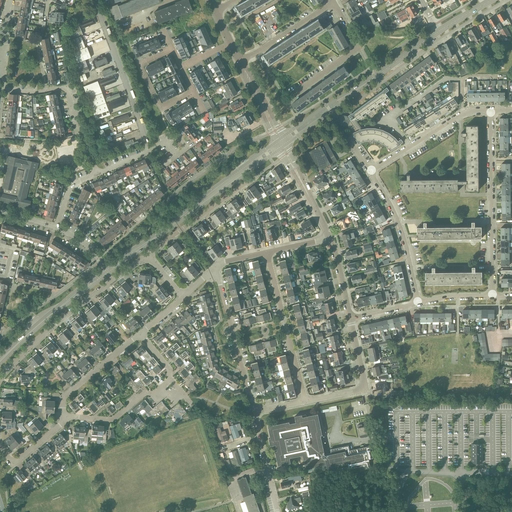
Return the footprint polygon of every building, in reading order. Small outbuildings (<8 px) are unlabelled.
[(134,0),(118,6),(117,5),(110,7),(115,21),(161,3),(159,0),(134,0)] [(178,3),(154,12),(158,23),(186,13),(186,11),(190,10),(191,12),(192,12),(186,0),(183,0),(178,2),(178,3)] [(256,8),(251,0),(250,0),(246,3),(245,2),(243,4),(237,7),(242,15),(251,11),(253,10),(253,9),(256,8)] [(350,0),(350,1),(345,4),(346,5),(347,7),(348,9),(357,4),(355,1),(357,0),(350,0)] [(351,13),(351,14),(359,10),(363,8),(362,5),(359,7),(357,4),(348,9),(349,11),(351,13)] [(396,14),(399,19),(415,10),(412,5),(406,9),(406,10),(405,11),(404,10),(396,14)] [(362,15),(359,10),(351,14),(350,15),(353,20),(362,15)] [(417,15),(415,10),(399,19),(401,23),(409,19),(409,18),(410,17),(411,18),(417,15)] [(506,24),(508,23),(509,22),(507,18),(506,19),(502,13),(500,14),(500,13),(498,15),(497,16),(501,22),(502,24),(505,23),(506,24)] [(369,17),(373,24),(378,21),(374,14),(369,17)] [(492,27),(494,30),(494,31),(499,28),(497,25),(493,18),(491,19),(489,20),(488,21),(492,27)] [(95,25),(93,20),(80,25),(82,30),(95,25)] [(323,29),(318,21),(317,22),(313,25),(312,25),(310,26),(305,30),(310,38),(313,36),(314,36),(316,35),(315,34),(323,29)] [(478,26),(482,32),(481,33),(483,37),(490,33),(487,29),(488,29),(484,23),(478,26)] [(67,32),(70,40),(82,35),(78,24),(71,27),(73,30),(67,32)] [(329,30),(332,37),(341,32),(337,25),(333,28),(329,30)] [(196,36),(206,32),(203,27),(194,31),(196,36)] [(474,28),(469,31),(470,35),(469,36),(472,42),(474,41),(475,42),(480,38),(474,28)] [(14,38),(22,39),(25,40),(27,31),(23,31),(16,29),(14,38)] [(307,40),(310,38),(305,30),(299,33),(297,35),(291,38),(297,46),(304,41),(305,42),(307,40)] [(199,40),(208,37),(206,32),(196,36),(197,36),(199,40)] [(349,46),(341,32),(332,37),(340,50),(349,46)] [(87,43),(100,39),(98,33),(86,37),(87,43)] [(498,43),(493,33),(489,35),(494,45),(498,43)] [(85,47),(82,41),(80,36),(69,41),(73,52),(85,47)] [(460,46),(461,49),(466,46),(465,44),(461,36),(456,39),(460,46)] [(176,45),(184,42),(182,37),(174,40),(176,45)] [(200,46),(210,41),(208,37),(199,40),(201,45),(200,45),(200,46)] [(152,39),(155,49),(160,47),(157,38),(152,39)] [(278,47),(283,55),(286,53),(287,53),(289,52),(289,51),(297,46),(291,38),(286,42),(284,43),(284,44),(278,47)] [(147,41),(151,51),(155,49),(152,39),(147,41)] [(142,43),(146,53),(151,51),(147,41),(147,42),(143,44),(142,43)] [(210,41),(200,46),(202,50),(212,46),(210,41)] [(184,42),(176,45),(178,50),(186,46),(184,42)] [(443,46),(453,67),(460,64),(455,54),(450,42),(443,46)] [(137,45),(141,55),(141,54),(146,53),(142,43),(138,45),(137,45)] [(136,57),(141,55),(137,45),(132,47),(133,49),(132,49),(133,52),(134,52),(136,57)] [(186,46),(178,50),(180,55),(188,51),(186,46)] [(450,69),(453,67),(443,46),(440,47),(435,50),(441,61),(445,58),(450,69)] [(84,48),(81,49),(72,53),(76,63),(91,58),(87,47),(84,48)] [(280,57),(283,55),(278,47),(273,51),(270,52),(266,55),(265,56),(270,64),(278,59),(280,58),(280,57)] [(188,51),(180,55),(182,59),(190,56),(188,51)] [(165,58),(169,66),(174,64),(170,56),(165,58)] [(424,60),(429,68),(435,64),(430,57),(424,60)] [(97,67),(110,62),(109,58),(95,64),(97,67)] [(209,64),(212,68),(221,63),(218,59),(209,64)] [(429,68),(424,60),(419,64),(424,71),(429,68)] [(85,61),(75,64),(79,75),(89,72),(85,61)] [(155,63),(160,73),(164,70),(160,61),(155,63)] [(160,73),(155,63),(150,66),(155,75),(160,73)] [(221,63),(212,68),(213,68),(215,72),(223,68),(221,63)] [(176,69),(174,64),(169,66),(173,74),(178,72),(176,69)] [(414,68),(419,75),(424,71),(419,64),(414,68)] [(155,75),(150,66),(145,68),(150,77),(155,75)] [(331,76),(336,84),(339,82),(340,82),(342,80),(341,80),(349,74),(344,67),(342,68),(338,71),(338,70),(336,72),(331,76)] [(100,72),(102,77),(114,73),(112,68),(100,72)] [(224,68),(223,68),(215,72),(217,76),(216,77),(226,72),(223,68),(224,68)] [(419,75),(414,68),(409,71),(415,78),(419,75)] [(189,74),(192,79),(201,74),(198,69),(189,74)] [(415,78),(409,71),(404,75),(410,82),(415,78)] [(228,77),(226,72),(216,77),(219,82),(228,77)] [(175,85),(183,82),(179,74),(174,76),(176,81),(173,82),(175,85)] [(194,83),(202,79),(200,75),(201,74),(192,79),(194,83)] [(399,79),(405,86),(410,82),(404,75),(399,79)] [(333,86),(336,84),(331,76),(325,80),(323,81),(323,82),(318,85),(323,93),(331,88),(334,86),(333,86)] [(101,88),(116,82),(114,77),(99,82),(101,88)] [(197,88),(205,84),(202,79),(194,83),(197,88)] [(394,82),(400,89),(405,86),(399,79),(394,82)] [(83,87),(87,99),(102,93),(97,81),(83,87)] [(469,94),(469,91),(469,86),(468,86),(468,81),(464,82),(464,88),(467,88),(467,91),(467,93),(467,102),(467,101),(473,101),(473,93),(469,94)] [(183,82),(175,85),(176,89),(179,87),(182,92),(187,90),(183,82)] [(226,92),(233,88),(230,82),(222,86),(226,92)] [(400,89),(394,82),(389,86),(395,93),(400,89)] [(205,84),(197,88),(199,93),(207,88),(205,84)] [(167,88),(172,97),(176,95),(172,85),(167,88)] [(316,99),(323,93),(318,85),(313,89),(312,89),(310,91),(305,95),(311,102),(314,100),(314,101),(316,99)] [(162,90),(167,99),(172,97),(167,88),(162,90)] [(236,94),(233,88),(226,92),(229,98),(236,94)] [(167,99),(162,90),(157,92),(162,102),(167,99)] [(389,98),(385,93),(383,90),(375,96),(381,104),(389,98)] [(91,109),(105,104),(102,93),(87,99),(91,109)] [(106,102),(121,97),(119,93),(105,98),(106,102)] [(294,103),(292,104),(297,112),(305,106),(306,107),(308,105),(307,105),(311,102),(305,95),(300,99),(300,98),(297,100),(294,103)] [(452,99),(448,101),(453,108),(458,105),(457,103),(458,103),(458,100),(458,95),(452,95),(452,97),(451,97),(452,99)] [(373,109),(381,104),(375,96),(368,102),(373,109)] [(215,105),(217,107),(217,108),(228,102),(226,99),(221,102),(215,105)] [(230,105),(231,107),(234,112),(244,107),(241,101),(238,103),(237,101),(230,105)] [(448,101),(443,104),(448,112),(453,108),(448,101)] [(188,102),(184,105),(189,114),(193,111),(188,102)] [(373,109),(368,102),(360,107),(366,115),(373,109)] [(106,104),(105,104),(91,109),(95,120),(110,115),(106,104)] [(448,112),(443,104),(438,108),(443,115),(448,112)] [(184,105),(179,108),(184,117),(185,116),(184,115),(188,113),(189,114),(184,105)] [(352,113),(356,119),(358,121),(366,115),(360,107),(352,113)] [(179,108),(175,111),(180,119),(184,117),(179,108)] [(438,108),(433,111),(438,118),(443,115),(438,108)] [(427,112),(433,121),(438,118),(433,111),(432,109),(427,112)] [(170,113),(176,122),(180,119),(175,111),(171,113),(170,113)] [(423,117),(427,124),(433,121),(427,112),(426,112),(421,115),(423,117)] [(176,122),(170,113),(165,116),(168,121),(169,123),(170,123),(171,124),(175,121),(176,122)] [(363,142),(361,136),(359,131),(358,130),(361,129),(362,129),(355,119),(356,119),(352,113),(348,116),(349,117),(347,118),(346,117),(345,117),(343,117),(342,117),(341,119),(340,120),(340,122),(341,123),(342,124),(344,125),(345,125),(345,124),(346,124),(354,134),(353,134),(359,144),(360,145),(362,144),(361,143),(363,142)] [(113,124),(130,118),(128,114),(112,120),(113,124)] [(239,121),(240,124),(250,118),(249,117),(249,116),(248,114),(247,114),(236,120),(237,122),(239,121)] [(418,120),(422,128),(427,124),(423,117),(421,115),(421,114),(416,117),(418,120)] [(413,124),(417,131),(422,128),(418,120),(416,117),(411,121),(413,124)] [(250,118),(240,124),(242,128),(252,122),(252,121),(252,120),(251,120),(250,118)] [(193,125),(191,126),(189,124),(184,128),(186,130),(184,132),(187,136),(196,129),(193,125)] [(408,127),(412,134),(417,131),(413,124),(408,127)] [(466,181),(466,184),(466,191),(474,190),(474,191),(476,191),(476,190),(478,190),(478,126),(475,126),(473,126),(466,126),(466,133),(461,133),(461,136),(466,136),(466,181)] [(412,134),(408,127),(402,130),(407,137),(412,134)] [(359,131),(361,136),(363,142),(364,143),(366,142),(366,141),(368,141),(368,135),(367,128),(361,129),(358,130),(359,131)] [(375,128),(374,135),(373,141),(373,142),(375,142),(376,141),(378,142),(382,131),(383,130),(375,128)] [(12,138),(13,129),(5,129),(4,137),(12,138)] [(195,142),(200,138),(202,136),(196,129),(187,136),(191,141),(193,139),(195,142)] [(383,130),(382,131),(378,142),(378,143),(380,144),(380,143),(383,144),(390,133),(383,130)] [(387,147),(396,138),(394,136),(390,133),(383,144),(382,145),(384,146),(385,145),(387,147)] [(399,141),(396,138),(387,147),(386,148),(387,150),(388,149),(390,151),(400,145),(399,145),(403,142),(401,140),(399,141)] [(325,140),(314,147),(315,148),(315,149),(309,152),(309,151),(305,154),(311,164),(314,162),(320,171),(337,161),(325,140)] [(213,147),(218,153),(223,150),(218,143),(213,147)] [(207,148),(209,150),(213,156),(218,153),(213,147),(212,144),(207,148)] [(209,150),(204,153),(209,160),(213,156),(209,150)] [(209,160),(204,153),(199,157),(204,163),(209,160)] [(34,170),(36,171),(38,163),(25,160),(25,161),(20,160),(20,159),(11,157),(7,156),(6,163),(8,164),(1,194),(0,194),(0,195),(0,201),(13,205),(29,209),(31,201),(25,200),(29,184),(31,184),(33,174),(34,170)] [(147,159),(141,161),(144,168),(150,165),(147,159)] [(190,164),(195,170),(199,166),(195,160),(192,162),(191,161),(189,162),(190,164)] [(347,170),(354,166),(350,161),(350,160),(343,165),(344,165),(347,170)] [(141,161),(136,164),(139,170),(144,168),(141,161)] [(139,170),(136,164),(130,166),(134,176),(138,174),(137,171),(139,170)] [(190,173),(195,170),(190,164),(185,167),(190,173)] [(124,169),(127,176),(129,175),(130,177),(134,176),(130,166),(124,169)] [(357,171),(354,166),(347,170),(348,172),(345,175),(346,176),(343,177),(344,179),(348,177),(350,175),(357,171)] [(186,177),(190,173),(185,167),(181,171),(186,177)] [(275,177),(281,173),(278,168),(272,172),(275,177)] [(122,178),(127,176),(124,169),(119,171),(122,178)] [(119,171),(113,174),(116,181),(122,178),(119,171)] [(177,171),(175,172),(181,181),(186,177),(181,171),(178,173),(177,171)] [(360,176),(357,171),(350,175),(352,179),(346,183),(347,185),(351,182),(354,181),(354,180),(360,176)] [(177,184),(181,181),(175,172),(170,176),(172,178),(177,184)] [(271,182),(276,179),(278,182),(284,178),(281,173),(275,177),(269,180),(271,182)] [(117,182),(116,181),(113,174),(113,175),(108,177),(111,184),(117,182)] [(316,185),(325,180),(328,179),(325,174),(323,176),(314,181),(316,185)] [(466,184),(466,181),(458,181),(458,179),(410,180),(410,175),(407,175),(407,180),(400,180),(400,187),(400,188),(400,189),(401,192),(458,191),(458,184),(466,184)] [(106,186),(111,184),(108,177),(108,176),(102,178),(106,186)] [(360,176),(354,180),(354,181),(357,186),(364,182),(360,176)] [(97,180),(98,182),(101,189),(106,186),(102,178),(97,180)] [(172,188),(177,184),(172,178),(167,181),(168,182),(166,184),(170,189),(172,187),(172,188)] [(325,180),(316,185),(319,190),(328,184),(325,180)] [(95,191),(101,189),(98,182),(93,184),(92,183),(90,185),(92,188),(94,187),(95,191)] [(367,187),(364,182),(357,186),(359,188),(353,192),(356,197),(362,193),(361,191),(367,187)] [(151,189),(154,193),(159,198),(163,195),(161,192),(162,191),(158,184),(151,189)] [(281,189),(279,191),(278,191),(281,197),(291,191),(291,190),(291,189),(290,188),(288,185),(284,188),(284,187),(281,189)] [(80,194),(87,198),(89,192),(91,189),(84,186),(83,189),(80,194)] [(252,186),(249,188),(256,197),(258,200),(262,197),(261,195),(264,192),(261,187),(258,189),(257,188),(256,189),(254,186),(253,187),(252,186)] [(251,200),(256,197),(249,188),(246,191),(247,191),(245,192),(247,195),(247,196),(247,197),(245,199),(249,205),(253,202),(251,200)] [(325,200),(334,195),(331,190),(322,196),(325,200)] [(148,194),(150,196),(154,202),(159,198),(154,193),(152,194),(150,192),(148,194)] [(334,195),(325,200),(327,205),(339,198),(336,193),(334,195)] [(371,193),(364,197),(366,201),(367,203),(374,199),(371,193)] [(77,199),(84,203),(87,198),(80,194),(77,199)] [(294,194),(285,198),(288,204),(297,199),(294,194)] [(154,202),(150,196),(145,200),(150,206),(154,202)] [(341,199),(343,202),(343,203),(344,205),(349,202),(348,199),(346,196),(341,199)] [(281,198),(275,201),(271,204),(272,207),(283,201),(281,198)] [(82,208),(83,205),(86,206),(87,204),(84,203),(77,199),(75,205),(82,208)] [(139,201),(141,204),(146,209),(150,206),(145,200),(143,202),(141,199),(139,201)] [(231,202),(237,210),(239,212),(241,211),(240,209),(242,207),(242,208),(246,206),(242,201),(240,202),(239,202),(238,202),(236,199),(234,200),(231,202)] [(366,207),(363,210),(364,212),(367,210),(370,208),(377,204),(374,199),(367,203),(369,206),(366,207)] [(233,214),(237,210),(231,202),(228,204),(228,205),(227,206),(229,209),(228,210),(229,210),(226,212),(231,218),(234,215),(233,214)] [(134,204),(136,207),(141,213),(146,209),(141,204),(139,205),(137,204),(138,204),(137,203),(134,204)] [(299,204),(293,207),(291,209),(289,210),(290,212),(288,213),(290,216),(297,212),(296,211),(302,208),(299,204)] [(334,215),(344,210),(342,207),(340,204),(338,206),(338,205),(331,209),(332,212),(332,213),(333,215),(334,215)] [(369,213),(366,215),(367,217),(370,215),(373,213),(380,210),(377,204),(370,208),(372,211),(369,212),(369,213)] [(82,208),(75,205),(73,210),(79,213),(82,208)] [(136,207),(132,211),(137,217),(141,213),(136,207)] [(79,213),(73,210),(70,215),(77,218),(79,213)] [(227,221),(231,218),(226,212),(224,214),(224,213),(223,213),(222,213),(220,210),(219,212),(218,211),(215,213),(221,222),(223,224),(225,223),(224,220),(226,219),(227,221)] [(375,217),(372,218),(373,220),(376,219),(383,215),(380,210),(373,213),(375,217)] [(132,211),(128,214),(132,220),(137,217),(132,211)] [(297,215),(295,216),(297,220),(299,219),(300,220),(306,216),(303,211),(297,214),(297,215)] [(221,222),(215,213),(212,215),(212,216),(211,217),(213,220),(213,221),(213,222),(210,224),(214,229),(218,226),(217,225),(221,222)] [(266,217),(268,216),(267,213),(259,216),(261,222),(267,220),(266,217)] [(123,221),(125,220),(128,224),(132,220),(128,214),(125,217),(123,214),(120,217),(123,221)] [(77,218),(70,215),(68,220),(70,222),(69,223),(76,227),(78,222),(76,221),(77,218)] [(376,219),(373,221),(375,224),(377,226),(379,224),(386,220),(383,215),(376,219)] [(349,223),(349,222),(348,219),(342,221),(337,223),(338,224),(340,229),(345,228),(344,225),(349,223)] [(115,225),(121,232),(125,228),(122,224),(123,223),(121,220),(115,225)] [(301,225),(304,229),(312,225),(309,220),(301,225)] [(279,221),(269,223),(273,240),(274,240),(274,241),(276,240),(277,239),(275,229),(273,229),(273,226),(280,224),(279,221)] [(417,237),(417,239),(481,239),(481,236),(482,236),(482,234),(481,234),(481,227),(475,227),(475,222),(472,222),(472,227),(464,227),(427,227),(427,223),(424,223),(424,227),(417,227),(417,235),(417,237)] [(200,224),(197,227),(203,235),(207,232),(208,233),(212,230),(208,225),(206,227),(205,227),(204,226),(204,227),(202,224),(200,225),(200,224)] [(121,232),(115,225),(112,227),(111,225),(109,227),(110,228),(117,236),(121,232)] [(312,225),(304,229),(305,231),(301,232),(302,235),(306,233),(311,231),(312,231),(313,230),(313,229),(314,229),(312,225)] [(199,238),(203,235),(197,227),(194,229),(193,230),(195,233),(194,234),(194,235),(192,237),(196,243),(200,240),(199,238)] [(112,239),(117,236),(110,228),(108,230),(107,229),(105,230),(107,233),(112,239)] [(384,237),(391,234),(390,229),(390,228),(382,231),(384,237)] [(254,233),(257,244),(258,244),(259,244),(260,243),(261,243),(259,234),(262,233),(261,229),(256,230),(253,231),(254,233)] [(107,233),(103,237),(108,243),(112,239),(107,233)] [(235,239),(237,249),(241,248),(243,247),(242,244),(243,243),(243,242),(245,241),(244,233),(239,234),(240,238),(235,239)] [(386,243),(393,240),(391,234),(384,237),(386,243)] [(46,237),(41,236),(39,243),(44,245),(46,245),(48,238),(46,238),(46,237)] [(108,243),(103,237),(98,241),(103,247),(108,243)] [(237,249),(235,239),(229,240),(229,237),(224,238),(226,246),(229,245),(229,246),(230,246),(231,246),(232,250),(233,249),(234,250),(237,249)] [(352,239),(343,241),(345,247),(352,245),(352,243),(353,243),(352,239)] [(54,250),(58,243),(53,240),(48,246),(54,250)] [(387,249),(395,246),(393,240),(386,243),(387,249)] [(171,245),(178,254),(182,250),(183,251),(186,249),(183,244),(180,245),(179,245),(178,245),(176,242),(175,243),(174,243),(171,245)] [(213,248),(219,257),(222,255),(221,254),(223,253),(221,250),(221,249),(221,248),(223,247),(220,242),(216,244),(217,245),(213,248)] [(58,243),(54,250),(58,253),(62,246),(58,243)] [(173,257),(178,254),(171,245),(168,247),(169,248),(167,249),(169,252),(169,253),(169,254),(167,255),(170,260),(174,258),(173,257)] [(63,256),(67,249),(62,246),(58,253),(61,254),(59,257),(61,258),(63,256)] [(395,246),(387,249),(389,254),(397,252),(395,246)] [(216,259),(219,257),(213,248),(208,252),(207,251),(204,253),(207,258),(210,257),(211,257),(212,257),(214,260),(215,259),(216,259)] [(72,252),(67,249),(63,256),(61,258),(66,261),(68,259),(72,252)] [(356,250),(346,253),(348,259),(358,256),(357,255),(360,255),(360,251),(357,252),(356,250)] [(72,252),(68,259),(73,262),(77,255),(72,252)] [(311,261),(313,261),(314,261),(316,261),(316,260),(321,259),(321,258),(322,258),(322,255),(321,255),(320,252),(300,256),(301,259),(310,257),(311,261)] [(399,259),(399,258),(397,252),(389,254),(390,258),(388,259),(383,261),(384,265),(389,264),(388,261),(391,260),(391,261),(399,259)] [(77,255),(73,262),(75,263),(73,266),(76,268),(78,265),(82,258),(77,255)] [(82,258),(78,265),(85,270),(89,263),(82,258)] [(501,265),(501,266),(501,268),(509,268),(509,266),(509,265),(509,259),(501,259),(501,265)] [(251,268),(252,271),(254,270),(254,269),(260,267),(258,260),(252,262),(253,268),(251,268)] [(287,267),(287,266),(285,260),(279,262),(281,269),(287,267)] [(367,271),(376,269),(375,261),(371,262),(372,267),(366,268),(367,271)] [(192,266),(188,269),(195,277),(198,275),(197,274),(199,273),(196,270),(197,270),(197,269),(197,268),(199,266),(195,262),(191,265),(192,266)] [(348,267),(347,268),(348,270),(348,271),(349,271),(357,270),(356,263),(347,265),(348,267)] [(391,268),(393,268),(394,274),(402,272),(401,266),(398,266),(398,264),(390,265),(391,268)] [(287,267),(281,269),(283,276),(289,274),(288,268),(290,268),(289,265),(287,266),(287,267)] [(256,276),(262,274),(260,267),(254,269),(254,270),(256,276)] [(425,284),(426,284),(482,284),(482,278),(482,277),(482,276),(481,272),(475,272),(475,267),(472,267),(472,272),(464,272),(435,272),(435,267),(432,267),(432,272),(425,272),(425,280),(425,282),(425,284)] [(232,275),(232,273),(230,268),(224,269),(226,276),(232,275)] [(195,277),(188,269),(184,273),(183,272),(180,274),(184,279),(186,277),(186,278),(187,278),(188,277),(190,280),(192,279),(192,280),(195,277)] [(226,276),(228,283),(234,282),(233,276),(235,275),(234,273),(232,273),(232,275),(226,276)] [(143,284),(144,275),(144,274),(139,274),(138,283),(134,282),(131,284),(130,283),(135,289),(137,288),(138,284),(143,284)] [(154,278),(150,277),(150,275),(145,274),(145,275),(144,275),(143,284),(149,285),(149,289),(151,291),(157,286),(156,286),(155,287),(154,284),(155,283),(155,279),(154,278)] [(264,281),(262,274),(256,276),(257,282),(255,282),(256,285),(258,284),(257,283),(264,281)] [(289,274),(283,276),(285,283),(291,281),(291,280),(289,274)] [(360,275),(352,277),(353,283),(362,281),(361,280),(364,279),(364,275),(361,276),(360,275)] [(327,281),(326,276),(315,278),(316,283),(313,284),(314,286),(322,285),(321,282),(327,281)] [(291,281),(285,283),(286,290),(293,288),(291,282),(293,282),(293,279),(291,280),(291,281)] [(135,289),(130,283),(131,285),(129,286),(125,281),(121,285),(121,286),(127,293),(131,289),(133,291),(135,289)] [(258,284),(259,290),(265,288),(264,281),(257,283),(258,284)] [(322,287),(322,285),(314,286),(315,289),(317,289),(318,294),(329,291),(328,286),(322,287)] [(127,293),(121,286),(120,286),(116,289),(120,294),(118,296),(116,294),(122,301),(124,299),(122,297),(127,293)] [(157,294),(159,296),(166,290),(162,286),(158,289),(156,287),(157,286),(151,291),(154,295),(157,294)] [(230,290),(232,297),(238,296),(236,290),(238,289),(238,287),(236,287),(236,289),(230,290)] [(267,295),(265,288),(259,290),(261,296),(259,296),(259,299),(261,298),(261,297),(267,295)] [(294,294),(293,288),(286,290),(288,297),(294,295),(294,294)] [(158,302),(159,303),(161,306),(168,300),(167,300),(165,298),(169,295),(166,290),(159,296),(156,298),(159,302),(158,302)] [(406,290),(398,292),(400,298),(399,298),(407,296),(406,290)] [(198,293),(199,296),(200,300),(196,301),(197,303),(210,300),(209,296),(210,296),(209,293),(206,294),(205,291),(198,293)] [(330,296),(329,291),(318,294),(319,299),(315,300),(316,302),(325,301),(324,298),(330,296)] [(374,292),(375,295),(377,303),(383,302),(381,292),(377,293),(377,292),(374,292)] [(294,295),(288,297),(290,304),(296,302),(295,296),(297,296),(296,293),(294,294),(294,295)] [(104,298),(110,305),(114,301),(117,305),(119,303),(113,295),(114,297),(112,299),(108,294),(104,297),(104,298)] [(263,304),(269,302),(267,295),(261,297),(261,298),(263,304)] [(365,295),(362,296),(364,306),(371,304),(369,297),(366,297),(365,295)] [(110,305),(104,298),(103,298),(99,301),(103,306),(100,308),(99,306),(99,307),(105,314),(108,312),(105,309),(110,305)] [(210,300),(197,303),(197,305),(201,304),(202,308),(213,305),(212,303),(211,303),(210,300)] [(233,304),(235,311),(237,311),(242,310),(240,304),(242,303),(241,301),(239,301),(240,303),(233,304)] [(145,308),(143,310),(149,317),(153,313),(150,309),(152,307),(153,308),(148,302),(144,305),(145,308)] [(293,305),(295,313),(306,310),(305,306),(300,307),(299,304),(293,305)] [(105,314),(99,307),(100,308),(98,310),(94,305),(90,308),(90,309),(96,317),(100,313),(103,316),(105,314)] [(213,305),(202,308),(203,312),(199,313),(200,315),(213,311),(212,308),(213,308),(213,305)] [(96,317),(90,309),(89,310),(89,309),(85,313),(89,318),(87,320),(90,323),(91,326),(94,324),(91,320),(96,317)] [(265,309),(261,310),(264,321),(271,319),(270,313),(267,314),(265,309)] [(138,310),(134,313),(139,319),(138,318),(141,316),(144,320),(149,317),(143,310),(140,312),(138,310)] [(257,323),(264,321),(261,310),(258,311),(259,316),(256,316),(257,323)] [(296,320),(303,318),(302,315),(307,313),(306,310),(295,313),(296,320)] [(183,312),(181,314),(188,323),(194,317),(192,314),(191,316),(187,311),(184,313),(183,312)] [(204,316),(205,320),(216,317),(215,314),(214,315),(213,311),(200,315),(200,317),(204,316)] [(251,312),(248,313),(250,324),(257,323),(256,316),(253,317),(251,312)] [(131,319),(129,321),(135,328),(139,324),(136,320),(138,318),(139,319),(134,313),(130,317),(131,319)] [(243,326),(250,324),(248,313),(244,314),(245,319),(242,320),(243,326)] [(188,323),(181,314),(179,315),(180,316),(177,319),(186,329),(187,328),(185,325),(188,323)] [(90,323),(87,320),(84,317),(85,319),(83,320),(79,315),(75,319),(75,320),(81,327),(85,323),(87,325),(90,323)] [(399,318),(401,325),(407,324),(405,316),(399,318)] [(216,317),(205,320),(207,327),(210,326),(210,325),(216,323),(215,319),(216,319),(216,317)] [(296,320),(298,326),(309,324),(308,320),(303,321),(303,318),(296,320)] [(107,329),(109,327),(110,327),(115,323),(111,319),(103,325),(107,329)] [(174,320),(172,322),(179,330),(182,327),(184,330),(186,329),(177,319),(174,321),(174,320)] [(324,327),(334,325),(333,319),(326,320),(327,324),(324,325),(324,327)] [(81,327),(75,320),(74,320),(70,323),(74,328),(72,330),(71,328),(70,328),(73,332),(77,336),(79,334),(76,331),(81,327)] [(130,332),(135,328),(129,321),(127,323),(124,322),(123,323),(122,322),(119,324),(125,331),(124,330),(127,328),(130,332)] [(176,333),(179,330),(172,322),(170,323),(171,324),(168,326),(177,337),(178,335),(176,333)] [(383,332),(383,329),(381,322),(375,323),(377,331),(379,330),(380,334),(382,342),(385,341),(384,333),(383,333),(383,332)] [(310,327),(309,324),(298,326),(300,333),(306,332),(305,329),(310,327)] [(371,334),(370,332),(369,324),(363,326),(362,326),(363,326),(361,326),(362,331),(364,330),(364,334),(365,336),(371,334)] [(164,331),(162,332),(166,337),(167,335),(169,338),(173,335),(175,338),(177,337),(168,326),(165,328),(164,328),(162,329),(164,331)] [(77,336),(73,332),(71,334),(66,328),(62,332),(63,332),(62,333),(68,340),(73,336),(76,340),(78,338),(77,336)] [(200,339),(211,336),(210,334),(209,334),(208,331),(202,332),(202,330),(198,331),(200,339)] [(111,344),(112,343),(113,344),(114,343),(114,341),(116,340),(113,336),(114,336),(110,331),(105,335),(107,337),(106,338),(111,344)] [(166,337),(162,332),(161,332),(152,340),(162,352),(167,348),(162,342),(162,340),(166,337)] [(300,333),(302,340),(313,338),(312,334),(307,335),(306,332),(300,333)] [(68,340),(62,333),(61,333),(57,336),(62,341),(59,343),(58,341),(64,349),(67,347),(64,344),(68,340)] [(328,341),(327,341),(328,343),(331,343),(338,341),(337,335),(330,337),(328,338),(328,341)] [(211,339),(211,336),(200,339),(201,343),(197,344),(198,346),(211,342),(210,339),(211,339)] [(313,338),(302,340),(304,348),(310,346),(309,343),(314,341),(313,338)] [(277,339),(270,341),(272,352),(276,351),(275,346),(278,345),(277,339)] [(90,345),(93,348),(99,355),(106,349),(105,349),(106,348),(102,343),(101,344),(98,340),(94,343),(93,343),(90,345)] [(270,341),(263,343),(264,349),(267,348),(269,353),(272,352),(270,341)] [(46,346),(52,354),(56,350),(59,353),(62,351),(55,343),(57,345),(54,347),(50,342),(46,345),(47,346),(46,346)] [(212,346),(211,342),(198,346),(198,348),(202,347),(203,351),(214,348),(213,345),(212,346)] [(173,362),(177,358),(174,355),(174,352),(180,347),(176,343),(164,353),(171,363),(173,362)] [(263,343),(256,344),(259,355),(262,354),(261,350),(264,349),(263,343)] [(259,355),(256,344),(249,346),(250,353),(253,352),(255,356),(259,355)] [(41,349),(45,354),(48,357),(52,354),(46,346),(46,347),(45,346),(41,349)] [(147,362),(148,361),(152,358),(142,346),(132,354),(137,359),(140,356),(143,356),(147,362)] [(368,349),(369,355),(377,354),(376,350),(379,350),(378,347),(368,349)] [(94,359),(99,355),(93,348),(90,350),(88,348),(84,352),(86,354),(91,360),(88,356),(91,355),(94,359)] [(214,350),(214,348),(203,351),(204,355),(201,356),(201,357),(214,354),(213,351),(214,350)] [(302,350),(304,357),(310,356),(310,354),(308,349),(302,350)] [(177,358),(173,362),(180,371),(185,366),(183,363),(183,360),(189,356),(185,351),(177,358)] [(341,352),(333,353),(334,357),(331,357),(331,360),(342,357),(341,354),(342,354),(341,352)] [(49,359),(48,357),(45,354),(43,356),(42,355),(41,355),(43,357),(40,359),(36,353),(32,357),(33,357),(32,358),(38,365),(43,361),(44,363),(49,359)] [(379,353),(377,354),(369,355),(370,358),(369,358),(369,359),(369,361),(370,361),(371,362),(379,360),(378,356),(379,355),(379,353)] [(86,354),(79,360),(87,369),(91,365),(88,361),(90,359),(91,360),(86,354)] [(215,357),(214,354),(201,357),(201,359),(205,358),(206,362),(217,359),(216,357),(215,357)] [(304,357),(306,364),(312,363),(311,357),(313,356),(312,354),(310,354),(310,356),(304,357)] [(130,355),(121,363),(131,376),(135,372),(131,366),(131,364),(134,361),(130,355)] [(281,364),(287,362),(285,355),(279,356),(281,362),(279,363),(279,365),(281,365),(281,364)] [(149,372),(150,373),(153,377),(163,369),(153,357),(152,358),(148,361),(153,367),(153,369),(149,372)] [(25,369),(33,373),(34,374),(36,372),(34,369),(38,365),(32,358),(31,358),(27,361),(31,366),(27,370),(25,369)] [(74,363),(75,363),(72,365),(71,364),(77,371),(76,370),(79,368),(82,373),(87,369),(79,360),(79,359),(78,360),(77,360),(75,361),(75,362),(74,363)] [(217,362),(217,359),(206,362),(207,366),(204,367),(204,369),(208,368),(212,367),(213,371),(218,367),(216,362),(217,362)] [(391,361),(391,364),(394,364),(395,365),(392,366),(392,369),(399,367),(398,360),(391,361)] [(122,368),(118,362),(109,370),(119,383),(123,379),(119,373),(119,371),(122,368)] [(190,362),(185,366),(180,371),(178,373),(185,382),(191,377),(188,374),(188,372),(194,367),(190,362)] [(259,368),(257,362),(251,364),(253,371),(259,369),(259,368)] [(281,365),(283,370),(289,369),(287,362),(281,364),(281,365)] [(314,368),(312,363),(306,364),(308,371),(314,370),(314,368)] [(68,370),(66,372),(72,379),(76,376),(73,371),(75,369),(77,371),(71,364),(67,368),(68,370)] [(388,374),(384,375),(383,368),(384,368),(383,366),(378,367),(378,366),(372,368),(374,376),(378,375),(379,379),(389,379),(388,374)] [(216,378),(219,380),(225,370),(223,369),(222,370),(218,367),(213,371),(210,373),(210,375),(214,377),(212,380),(214,381),(216,378)] [(253,371),(255,378),(261,376),(259,371),(262,370),(261,367),(259,368),(259,369),(253,371)] [(314,370),(308,371),(310,378),(316,377),(314,371),(316,370),(316,368),(314,368),(314,370)] [(26,382),(27,382),(30,382),(30,376),(33,376),(33,373),(25,369),(27,370),(27,376),(21,375),(21,377),(19,377),(19,381),(22,381),(22,384),(26,384),(26,382)] [(291,376),(289,369),(283,370),(284,376),(282,377),(283,379),(285,379),(285,377),(291,376)] [(334,379),(337,379),(336,376),(333,377),(332,375),(331,369),(325,371),(327,380),(334,379)] [(153,377),(150,373),(147,376),(145,376),(140,370),(135,374),(140,380),(144,385),(145,386),(155,379),(153,377)] [(219,392),(223,386),(229,374),(226,372),(227,371),(225,370),(219,380),(223,382),(217,391),(219,392)] [(337,379),(340,378),(348,376),(347,370),(338,372),(339,375),(336,376),(337,379)] [(72,379),(66,372),(64,374),(61,371),(56,375),(62,382),(61,381),(64,379),(67,383),(72,379)] [(191,377),(185,382),(183,384),(191,393),(196,389),(193,385),(193,383),(199,378),(195,373),(191,377)] [(226,384),(230,386),(235,376),(233,375),(233,376),(229,374),(223,386),(224,387),(226,384)] [(101,382),(107,390),(114,384),(112,382),(108,376),(101,382)] [(125,380),(134,392),(135,393),(144,385),(140,380),(136,382),(134,382),(129,376),(125,380)] [(237,377),(235,376),(230,386),(237,390),(238,387),(237,386),(240,380),(237,378),(237,377)] [(262,382),(261,376),(255,378),(257,385),(263,383),(262,382)] [(285,379),(286,384),(293,383),(291,376),(285,377),(285,379)] [(316,377),(310,378),(311,385),(318,384),(317,382),(316,377)] [(263,384),(265,384),(265,381),(262,382),(263,383),(257,385),(258,392),(265,390),(263,384)] [(318,384),(311,385),(313,392),(319,391),(318,385),(320,384),(319,382),(317,382),(318,384)] [(386,382),(376,384),(377,390),(383,389),(384,391),(388,390),(388,388),(386,382)] [(288,391),(294,390),(293,383),(286,384),(288,390),(286,391),(287,393),(289,393),(288,391)] [(296,397),(294,390),(288,391),(289,393),(290,399),(296,397)] [(81,409),(78,405),(78,403),(84,398),(80,394),(68,404),(76,413),(81,409)] [(6,409),(16,409),(18,409),(19,401),(15,401),(15,400),(12,400),(12,396),(7,396),(7,400),(3,399),(3,405),(8,406),(8,409),(6,409)] [(42,401),(42,406),(54,407),(54,401),(49,401),(49,398),(50,398),(41,397),(41,401),(42,401)] [(103,406),(105,404),(101,400),(96,405),(93,405),(90,401),(85,405),(93,415),(103,406)] [(147,414),(149,412),(152,409),(144,400),(132,410),(136,414),(142,410),(144,410),(147,414)] [(108,402),(105,404),(103,406),(111,416),(123,405),(119,401),(114,405),(111,401),(109,403),(108,402)] [(149,412),(153,416),(159,411),(161,412),(164,415),(166,413),(169,411),(161,401),(152,409),(149,412)] [(166,413),(170,418),(176,413),(178,413),(181,417),(186,412),(178,403),(169,411),(166,413)] [(38,412),(38,415),(46,419),(44,418),(45,412),(54,413),(54,407),(42,406),(41,412),(38,412)] [(2,418),(11,418),(14,418),(14,413),(16,413),(16,409),(6,409),(8,409),(8,412),(2,412),(2,418)] [(275,452),(278,466),(291,463),(289,458),(303,455),(306,470),(326,466),(327,468),(338,466),(339,471),(360,466),(361,470),(370,468),(368,459),(373,458),(370,446),(350,450),(348,446),(330,449),(331,453),(325,454),(321,436),(322,435),(318,414),(305,417),(305,414),(294,416),(296,423),(289,424),(289,422),(268,426),(271,438),(269,439),(270,446),(276,445),(277,451),(275,452)] [(38,415),(36,417),(31,421),(33,423),(39,430),(44,426),(40,422),(44,418),(46,419),(38,415)] [(138,418),(136,420),(134,421),(129,415),(119,423),(125,429),(131,424),(135,428),(140,424),(142,423),(138,418)] [(6,431),(15,428),(15,424),(14,424),(14,422),(11,421),(11,418),(2,418),(2,423),(7,424),(7,430),(6,431)] [(39,430),(33,423),(29,427),(26,423),(23,426),(29,433),(29,432),(31,430),(34,434),(39,430)] [(362,424),(357,425),(359,436),(360,436),(360,434),(362,434),(362,435),(363,435),(362,434),(367,433),(367,434),(366,426),(362,427),(362,424)] [(97,438),(97,435),(98,426),(92,425),(91,431),(88,431),(89,429),(88,429),(88,431),(88,434),(88,437),(90,437),(90,438),(97,438)] [(104,426),(98,426),(97,435),(97,438),(96,440),(103,440),(106,440),(106,431),(106,432),(103,432),(104,426)] [(233,440),(238,439),(235,426),(229,428),(233,440)] [(68,434),(70,442),(73,442),(73,439),(79,440),(80,427),(74,427),(73,436),(68,435),(68,434)] [(81,441),(84,441),(87,441),(88,437),(88,434),(85,433),(85,428),(80,427),(79,440),(81,441)] [(17,438),(13,433),(17,430),(15,428),(6,431),(7,430),(11,435),(4,441),(8,446),(17,438)] [(70,442),(68,434),(68,436),(64,439),(61,434),(56,438),(64,447),(65,447),(66,447),(67,446),(67,445),(68,443),(70,445),(71,445),(70,442)] [(17,438),(8,446),(12,450),(16,446),(18,449),(17,450),(24,444),(22,441),(21,442),(17,438)] [(60,451),(64,447),(56,438),(52,442),(55,446),(53,448),(52,447),(57,453),(58,454),(61,452),(60,451)] [(482,464),(482,450),(482,444),(480,444),(473,444),(471,444),(471,464),(482,464)] [(42,449),(50,459),(52,459),(54,457),(55,455),(57,453),(52,447),(53,448),(51,450),(47,446),(42,449)] [(241,463),(248,460),(244,448),(237,450),(241,463)] [(48,462),(50,459),(42,449),(38,453),(42,458),(39,459),(38,458),(38,459),(44,466),(47,463),(46,462),(47,461),(48,462)] [(232,458),(229,459),(231,465),(234,464),(235,466),(239,465),(234,451),(230,452),(232,458)] [(37,471),(44,466),(38,459),(39,460),(37,462),(33,457),(29,461),(37,471)] [(24,470),(29,476),(33,473),(34,473),(38,472),(37,471),(29,461),(24,465),(28,469),(25,471),(25,470),(24,470)] [(32,478),(29,476),(24,470),(26,473),(24,475),(21,470),(16,474),(22,481),(26,477),(29,481),(32,478)] [(288,477),(288,478),(289,481),(281,483),(282,488),(290,487),(290,486),(293,485),(292,481),(298,481),(299,482),(302,481),(300,476),(288,477)] [(252,494),(246,477),(237,480),(245,502),(248,511),(259,511),(253,494),(252,494)] [(297,510),(299,503),(301,503),(300,497),(288,500),(287,506),(292,511),(297,510)]
